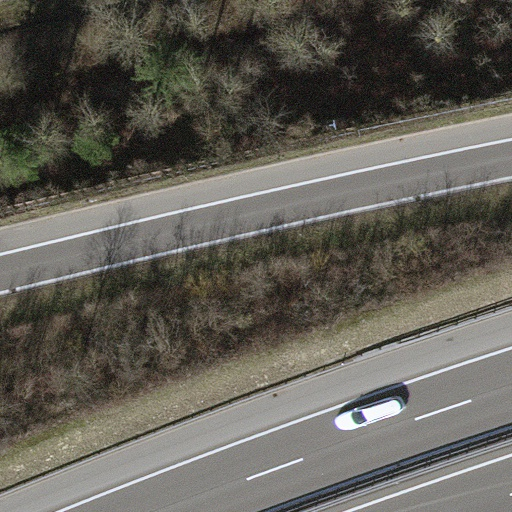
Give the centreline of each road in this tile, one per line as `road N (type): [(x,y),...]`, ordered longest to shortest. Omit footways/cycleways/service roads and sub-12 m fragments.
road 1 (motorway): [(511,159),(0,274)]
road 2 (motorway): [(511,388),(166,511)]
